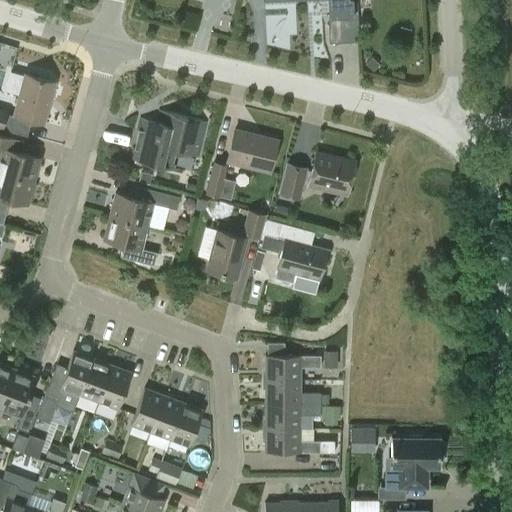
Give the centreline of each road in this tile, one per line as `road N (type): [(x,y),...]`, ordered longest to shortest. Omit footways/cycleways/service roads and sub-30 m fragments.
road 1 (tertiary): [(497,511),(488,199),(453,125)]
road 2 (residential): [(453,125),(107,42)]
road 3 (residential): [(44,285),(215,350),(229,464),(211,511)]
road 4 (residential): [(44,285),(107,42)]
road 5 (tertiary): [(453,125),(447,0)]
